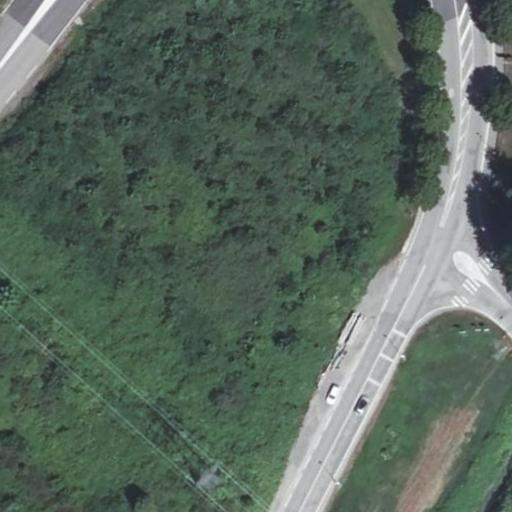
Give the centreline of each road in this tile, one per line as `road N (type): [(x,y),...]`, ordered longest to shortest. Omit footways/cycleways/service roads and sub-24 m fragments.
road 1 (unclassified): [(440,245),(301,511)]
road 2 (unclassified): [(440,245),(481,68),(480,0)]
road 3 (unclassified): [(439,0),(452,55),(440,245)]
